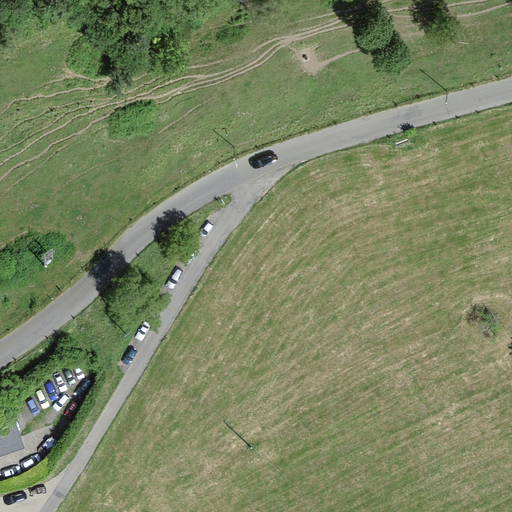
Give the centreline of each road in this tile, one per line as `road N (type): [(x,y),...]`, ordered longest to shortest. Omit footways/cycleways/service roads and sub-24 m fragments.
road 1 (residential): [(267,153),(49,506),(0,508)]
road 2 (tertiary): [(267,153),(151,221),(82,295),(0,353)]
road 3 (tertiary): [(511,87),(267,153)]
